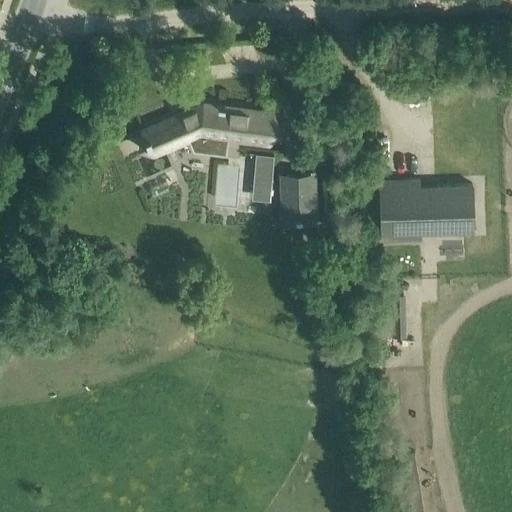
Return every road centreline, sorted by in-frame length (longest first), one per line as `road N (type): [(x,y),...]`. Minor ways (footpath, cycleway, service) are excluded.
road 1 (unclassified): [(26,26),(334,7)]
road 2 (track): [(334,7),(511,3)]
